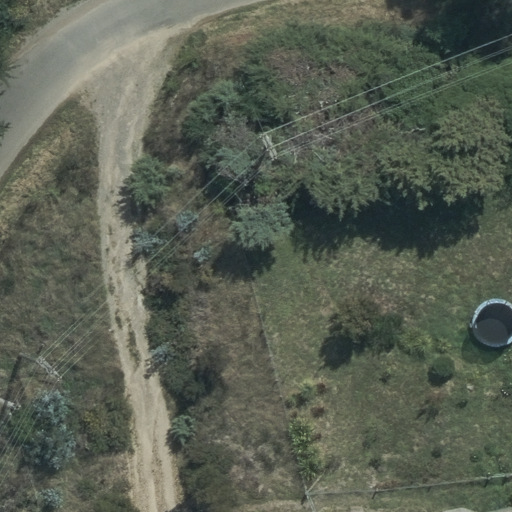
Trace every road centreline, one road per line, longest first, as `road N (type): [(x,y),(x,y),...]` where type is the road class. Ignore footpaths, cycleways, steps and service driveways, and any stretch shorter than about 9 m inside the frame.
road 1 (unknown): [(167,0),(162,293),(178,511)]
road 2 (unclassified): [(0,121),(87,32),(167,0)]
